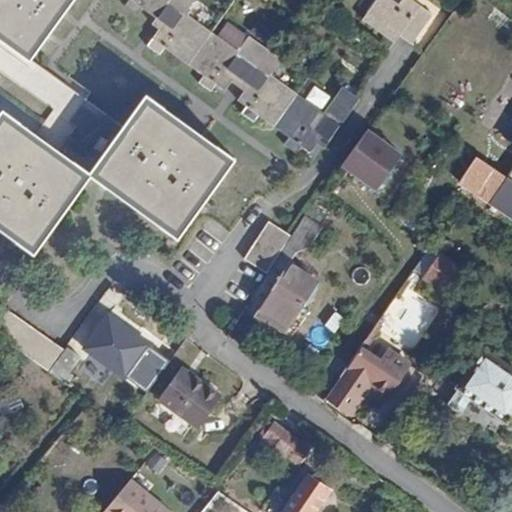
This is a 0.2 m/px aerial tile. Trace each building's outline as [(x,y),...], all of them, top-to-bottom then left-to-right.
[(0,0),(0,23),(30,45),(62,0),(0,0)] [(240,91),(253,100),(247,109),(257,116),(263,108),(291,129),(286,137),(297,146),(303,138),(313,146),(325,129),(332,134),(363,93),(347,81),(329,105),(275,65),(287,49),(253,24),(242,39),(188,0),(125,0),(133,6),(136,0),(141,0),(153,8),(158,3),(166,9),(147,34),(158,43),(164,34),(205,65),(200,74),(210,81),(216,73),(226,80),(237,64),(251,75),(240,91)] [(385,0),(372,18),(405,43),(410,36),(422,45),(444,15),(423,0),(385,0)] [(149,95),(94,170),(2,104),(0,106),(0,222),(37,249),(91,174),(183,240),(240,161),(149,95)] [(68,144),(100,162),(111,143),(79,125),(68,144)] [(408,155),(377,127),(347,164),(380,188),(408,155)] [(461,180),(511,216),(511,180),(478,156),(461,180)] [(307,216),(323,226),(328,219),(312,208),(307,216)] [(401,212),(396,219),(406,227),(411,219),(401,212)] [(246,257),(270,272),(280,257),(292,235),(271,220),(246,257)] [(488,253),(482,266),(499,274),(505,261),(488,253)] [(425,278),(446,294),(463,271),(442,254),(425,278)] [(266,278),(229,335),(245,347),(260,323),(255,319),(289,263),(280,257),(270,272),(266,278)] [(289,263),(255,319),(260,323),(282,337),(318,282),(289,263)] [(0,315),(0,339),(12,348),(50,375),(65,353),(4,310),(0,315)] [(86,350),(126,379),(129,375),(150,346),(110,317),(86,350)] [(353,332),(327,369),(325,369),(308,393),(323,404),(327,399),(360,351),(366,341),(353,332)] [(172,360),(150,346),(129,375),(152,391),(172,360)] [(65,353),(50,375),(64,385),(83,360),(68,349),(65,353)] [(360,351),(327,399),(351,416),(371,386),(390,399),(410,368),(386,352),(379,364),(360,351)] [(483,353),(445,408),(492,441),(506,421),(480,402),(504,367),(483,353)] [(511,372),(504,367),(480,402),(506,421),(511,412),(511,372)] [(181,368),(159,400),(198,429),(221,397),(181,368)] [(263,439),(289,458),(300,466),(312,450),(274,424),(263,439)] [(260,445),(286,464),(289,458),(263,439),(260,445)] [(147,465),(162,472),(170,458),(155,450),(147,465)] [(310,478),(286,511),(315,511),(329,492),(310,478)] [(104,511),(172,511),(132,479),(104,511)]
